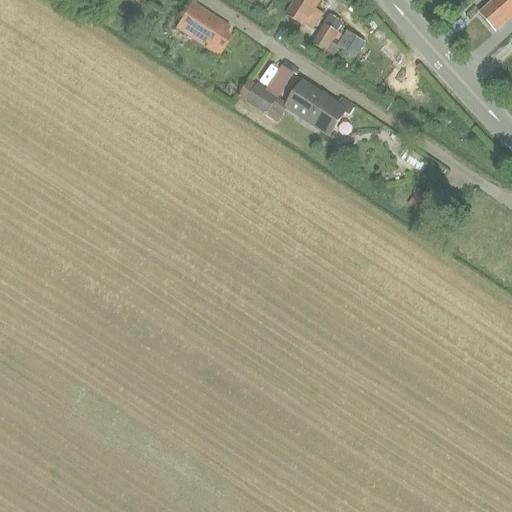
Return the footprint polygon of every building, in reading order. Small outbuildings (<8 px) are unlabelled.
[(305,28),(322,0),(298,0),(287,17),(305,28)] [(511,0),(496,0),(479,16),(496,34),(511,18),(511,0)] [(221,58),(233,41),(226,37),(231,29),(196,6),(180,30),(221,58)] [(324,24),(311,44),(326,53),(339,33),(324,24)] [(287,105),(250,81),(238,99),(265,116),(264,117),(277,126),(287,110),(284,109),(287,105)] [(325,135),(338,115),(333,112),(337,106),(302,83),(285,109),(325,135)] [(432,223),(443,206),(431,198),(420,215),(432,223)]
